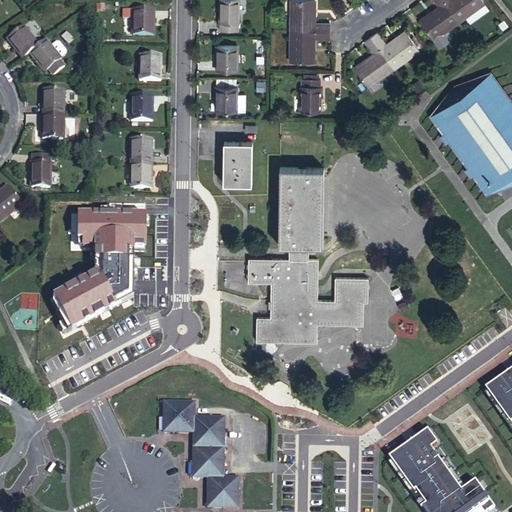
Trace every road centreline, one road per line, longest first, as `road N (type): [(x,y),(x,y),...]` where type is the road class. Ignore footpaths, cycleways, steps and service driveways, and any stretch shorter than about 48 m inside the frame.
road 1 (residential): [(178,0),(179,350)]
road 2 (unclassified): [(369,446),(511,335)]
road 3 (unclassified): [(93,393),(134,480),(173,511)]
road 4 (unclassified): [(179,350),(284,408)]
